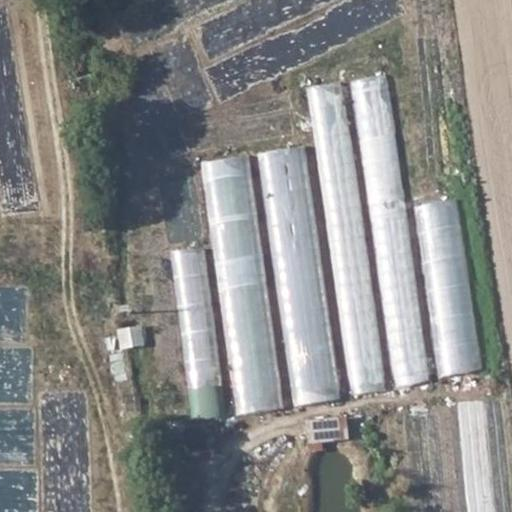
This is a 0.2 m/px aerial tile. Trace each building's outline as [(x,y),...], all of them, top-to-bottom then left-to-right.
[(204,161),(232,413),(336,402),(324,293),(361,289),(338,83),(313,86),(333,270),(326,270),(328,281),(320,282),(305,147),(256,153),(256,156),(204,161)] [(397,133),(361,137),(371,223),(379,222),(395,369),(423,365),(397,133)] [(197,249),(167,254),(192,403),(190,403),(193,420),(225,415),(197,249)] [(120,350),(142,345),(138,326),(116,331),(120,350)] [(302,420),(303,444),(336,442),(335,418),(302,420)] [(453,467),(454,424),(412,423),(410,465),(453,467)]
